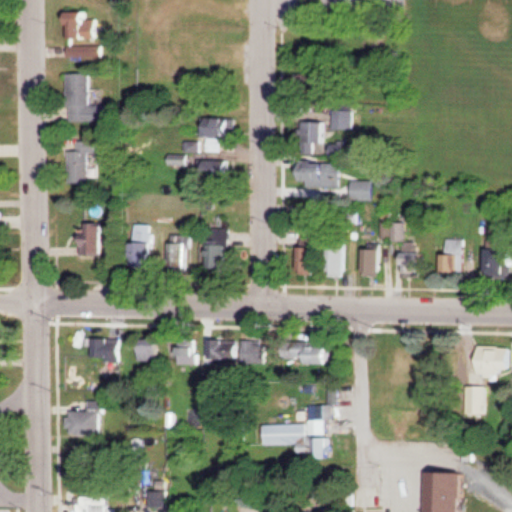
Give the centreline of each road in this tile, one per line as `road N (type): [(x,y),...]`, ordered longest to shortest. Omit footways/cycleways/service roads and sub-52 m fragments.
road 1 (residential): [(511,307),(0,297)]
road 2 (residential): [(40,511),(34,0)]
road 3 (residential): [(263,301),(262,0)]
